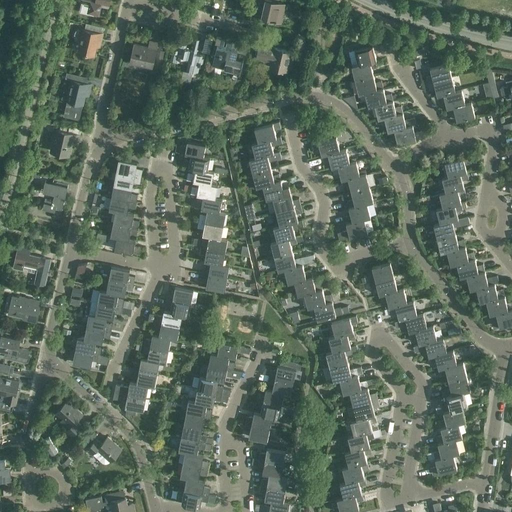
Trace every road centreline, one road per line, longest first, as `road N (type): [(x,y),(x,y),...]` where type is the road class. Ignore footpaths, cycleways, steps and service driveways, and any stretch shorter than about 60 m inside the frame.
road 1 (residential): [(393,167),(348,112),(317,95),(95,144)]
road 2 (residential): [(407,244),(336,262),(324,253),(324,206),(300,165),(286,114)]
road 3 (unclassified): [(0,218),(55,0)]
road 4 (residential): [(161,266),(172,268),(176,250),(168,170),(161,167),(148,199),(154,265)]
road 5 (residential): [(153,506),(130,436),(45,358)]
road 6 (residential): [(421,400),(418,378),(384,337),(374,337),(371,357),(399,398)]
road 7 (tertiary): [(511,44),(365,0)]
road 8 (residential): [(503,346),(475,330),(407,244)]
road 9 (residential): [(484,485),(503,346)]
road 10 (residential): [(123,14),(95,144)]
road 11 (residential): [(108,384),(161,266)]
road 12 (residential): [(399,398),(384,488),(387,499),(407,498)]
